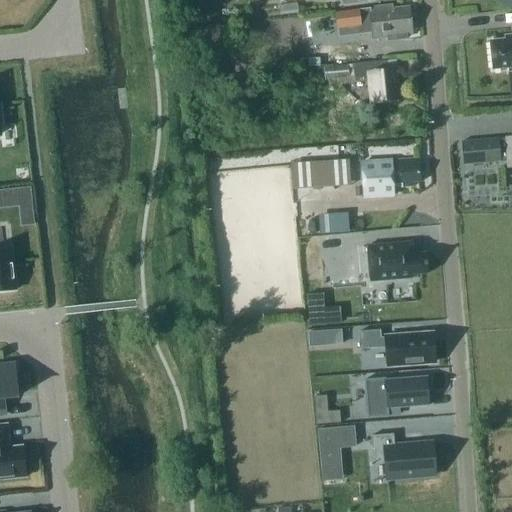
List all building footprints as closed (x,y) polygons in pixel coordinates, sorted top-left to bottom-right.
[(279,0),(282,15),(299,13),(297,0),(279,0)] [(414,37),(410,9),(395,11),(395,7),(370,10),(370,11),(336,15),(338,32),(360,29),(361,36),(373,34),(374,42),(400,39),(400,42),(409,41),(409,38),(414,37)] [(489,42),(492,70),(508,69),(509,72),(511,71),(511,36),(505,37),(505,40),(489,42)] [(399,100),(396,72),(385,73),(384,62),(353,65),(354,77),(370,76),(372,102),(399,100)] [(315,68),(316,77),(348,74),(347,65),(315,68)] [(497,140),(462,143),(463,166),(500,163),(500,162),(507,162),(507,169),(511,168),(511,138),(506,139),(506,140),(497,140)] [(363,164),(366,198),(393,196),(393,189),(413,187),(413,184),(420,184),(418,160),(363,164)] [(309,168),(310,189),(351,186),(349,165),(309,168)] [(21,226),(33,225),(29,189),(12,191),(14,207),(19,206),(21,226)] [(333,215),(334,234),(348,233),(347,214),(333,215)] [(366,247),(369,282),(411,279),(410,275),(428,274),(426,254),(413,255),(412,243),(366,247)] [(0,292),(15,291),(10,250),(0,250),(0,292)] [(320,348),(342,346),(341,331),(319,333),(320,348)] [(380,331),(358,332),(359,350),(385,348),(387,366),(434,362),(432,334),(380,338),(380,331)] [(0,415),(5,415),(3,396),(2,396),(16,394),(13,365),(0,366),(0,415)] [(385,378),(364,380),(367,418),(388,417),(388,409),(429,406),(427,378),(386,381),(385,378)] [(0,480),(25,477),(22,447),(9,448),(6,425),(0,426),(0,480)] [(394,446),(393,434),(370,436),(371,449),(383,448),(385,479),(435,475),(432,443),(394,446)]
